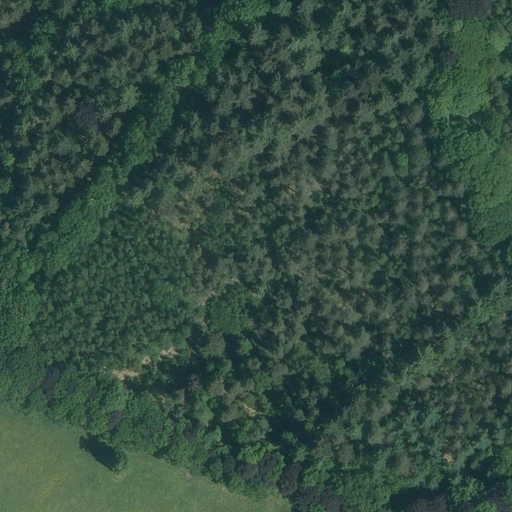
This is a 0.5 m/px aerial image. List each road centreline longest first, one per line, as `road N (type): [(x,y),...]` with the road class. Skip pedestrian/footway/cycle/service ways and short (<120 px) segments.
road 1 (track): [(249,0),(0,315)]
road 2 (track): [(0,369),(353,511)]
road 3 (track): [(511,216),(466,113),(459,67),(471,0)]
